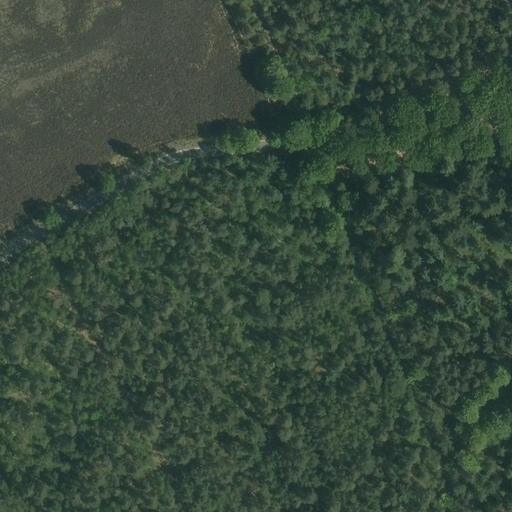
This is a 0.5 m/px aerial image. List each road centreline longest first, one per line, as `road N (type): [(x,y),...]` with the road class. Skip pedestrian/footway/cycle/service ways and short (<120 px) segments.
road 1 (tertiary): [(0,255),(174,158),(359,132),(511,95)]
road 2 (track): [(308,141),(254,0)]
